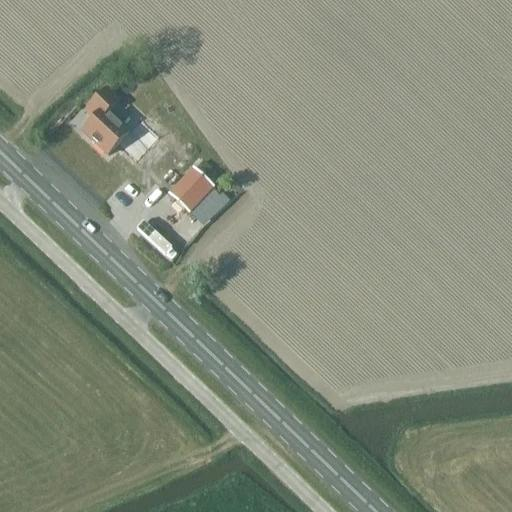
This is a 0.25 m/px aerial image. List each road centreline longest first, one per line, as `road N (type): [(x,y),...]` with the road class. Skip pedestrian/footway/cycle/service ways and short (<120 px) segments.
road 1 (primary): [(374,511),(0,153)]
road 2 (unclassified): [(322,511),(0,202)]
